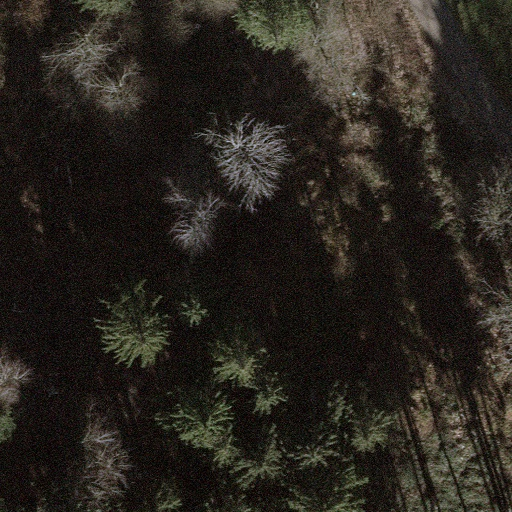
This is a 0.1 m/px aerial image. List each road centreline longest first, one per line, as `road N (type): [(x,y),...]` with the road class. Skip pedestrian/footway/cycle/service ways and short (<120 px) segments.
road 1 (track): [(26,511),(151,389),(300,0)]
road 2 (track): [(417,0),(511,138)]
